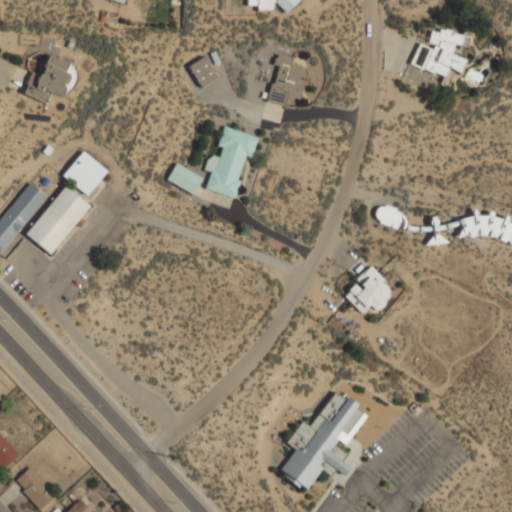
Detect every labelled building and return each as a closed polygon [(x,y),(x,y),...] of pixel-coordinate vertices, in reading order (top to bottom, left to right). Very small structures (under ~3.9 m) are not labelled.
[(245,0),(246,6),(256,6),(256,10),(273,10),(273,7),(296,7),(295,0),(245,0)] [(408,64),(442,77),(446,68),(458,73),(463,60),(449,54),(453,44),(462,47),(465,39),(432,26),(424,45),(417,42),(408,64)] [(44,103),(48,92),(65,98),(77,66),(47,54),(39,74),(31,71),(22,94),(44,103)] [(267,102),(283,106),(285,96),(299,100),(307,67),(290,64),(292,58),(275,54),(272,65),(275,66),(267,102)] [(216,79),(203,57),(187,66),(199,88),(216,79)] [(256,137),(222,127),(216,146),(221,147),(218,158),(207,155),(203,170),(209,172),(204,189),(232,198),(245,156),(250,157),(256,137)] [(61,175),(85,196),(106,171),(82,151),(61,175)] [(192,194),(201,177),(174,163),(165,180),(192,194)] [(0,250),(47,198),(30,183),(0,217),(0,250)] [(24,235),(49,255),(88,205),(63,185),(24,235)] [(400,229),(404,213),(377,204),(372,220),(400,229)] [(342,295),(360,313),(368,305),(374,311),(393,291),(368,266),(353,281),(355,282),(342,295)] [(335,393),(347,401),(350,397),(362,405),(359,409),(368,416),(345,448),(338,443),(331,453),(355,470),(348,478),(324,461),(320,466),(322,468),(307,488),(303,485),(300,488),(285,478),(288,473),(282,469),(296,449),(286,442),(302,420),(311,426),(335,393)] [(0,468),(1,469),(17,454),(0,435),(0,468)] [(44,483),(29,467),(13,482),(39,509),(51,498),(40,487),(44,483)] [(80,511),(86,507),(79,499),(64,511),(80,511)]
